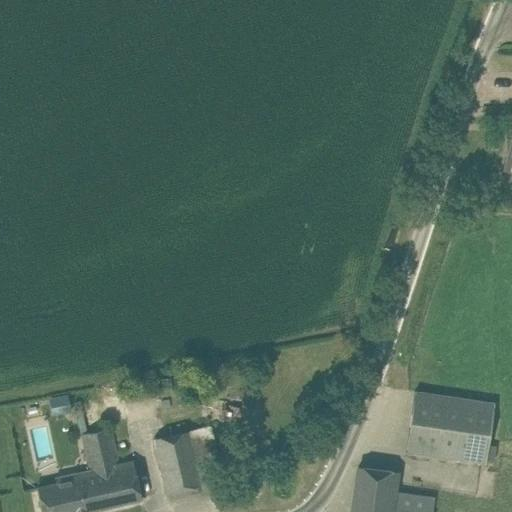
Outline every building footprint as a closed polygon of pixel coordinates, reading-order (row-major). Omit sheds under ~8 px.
[(495,403),(434,394),(414,391),(406,451),(486,463),(495,403)] [(223,480),(218,460),(210,425),(154,438),(166,492),(223,480)] [(78,472),(87,510),(142,498),(133,460),(118,463),(110,428),(81,434),(89,469),(78,472)] [(431,511),(434,497),(396,491),(398,472),(358,466),(351,511),(431,511)] [(55,477),(56,483),(37,487),(42,511),(80,511),(87,510),(78,472),(55,477)]
